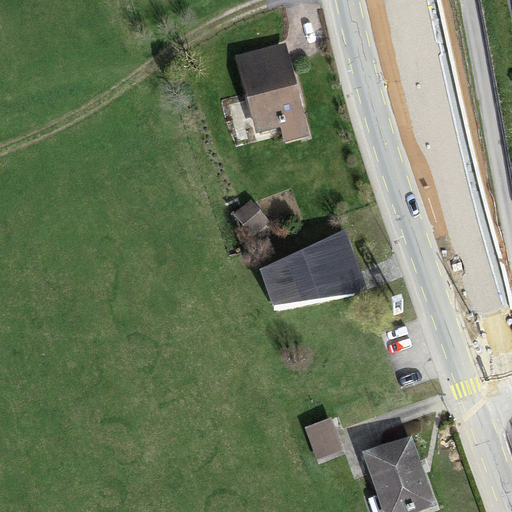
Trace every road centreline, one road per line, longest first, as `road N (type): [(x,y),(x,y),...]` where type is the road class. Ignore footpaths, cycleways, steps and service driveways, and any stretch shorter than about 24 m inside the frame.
road 1 (tertiary): [(472,404),(380,132),(347,0)]
road 2 (track): [(0,155),(106,101),(258,6),(284,0)]
road 3 (residential): [(464,0),(511,249)]
